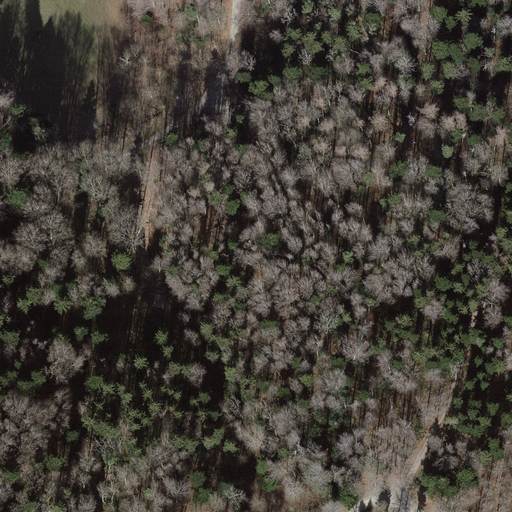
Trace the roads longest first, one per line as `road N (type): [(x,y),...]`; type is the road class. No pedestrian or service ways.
road 1 (track): [(0,74),(28,115),(88,154),(133,154),(179,130),(224,79),(240,0)]
road 2 (track): [(511,257),(472,312),(459,380),(405,501)]
